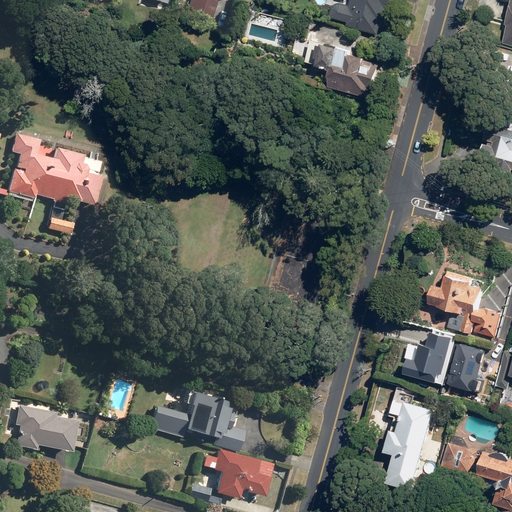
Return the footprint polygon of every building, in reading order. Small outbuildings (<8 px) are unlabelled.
[(216,2),(208,0),(189,0),(186,12),(211,19),(216,2)] [(387,37),(396,0),(351,0),(350,6),(344,5),(339,5),(335,6),(332,9),(331,14),(335,19),(349,23),(348,27),(387,37)] [(511,8),(503,44),(511,46),(511,8)] [(330,84),(329,88),(371,100),(373,94),(374,94),(381,70),(365,66),(367,59),(353,55),(353,54),(313,42),(307,63),(319,66),(319,68),(329,71),(326,83),(330,84)] [(511,118),(507,137),(500,158),(502,159),(498,174),(511,178),(511,177),(511,118)] [(0,194),(29,203),(30,199),(32,199),(33,195),(69,206),(70,201),(92,206),(95,193),(99,177),(85,173),(85,170),(83,165),(80,164),(82,156),(53,148),(51,160),(33,155),(37,141),(14,135),(10,152),(18,155),(15,167),(19,168),(18,172),(11,170),(6,192),(0,190),(0,194)] [(71,224),(48,218),(46,229),(68,235),(71,224)] [(473,283),(475,277),(446,270),(442,286),(432,283),(426,304),(422,303),(418,320),(495,340),(502,312),(479,306),(484,286),(473,283)] [(405,373),(445,384),(457,341),(457,339),(433,332),(430,345),(420,342),(416,357),(409,355),(405,373)] [(489,349),(460,342),(448,384),(446,391),(458,395),(460,388),(477,392),(489,349)] [(510,388),(511,377),(511,352),(510,349),(506,351),(497,387),(510,388)] [(414,488),(434,408),(414,403),(417,391),(399,387),(392,414),(396,416),(386,452),(395,454),(387,481),(414,488)] [(182,432),(204,438),(205,432),(217,435),(214,446),(238,453),(244,431),(222,425),(226,410),(213,406),(215,399),(191,392),(185,415),(154,406),(148,430),(180,439),(182,432)] [(54,408),(11,400),(5,434),(15,436),(13,447),(33,450),(34,446),(68,453),(73,421),(52,417),(54,408)] [(443,464),(473,472),(479,450),(449,442),(443,464)] [(486,447),(484,452),(482,462),(496,466),(491,483),(500,486),(499,488),(502,489),(497,505),(503,506),(501,511),(511,511),(511,453),(506,452),(507,449),(494,445),(493,449),(486,447)] [(213,491),(191,484),(188,497),(218,505),(220,496),(235,500),(238,491),(263,498),(272,465),(216,449),(210,471),(218,473),(213,491)] [(175,477),(161,473),(158,484),(173,488),(175,477)]
